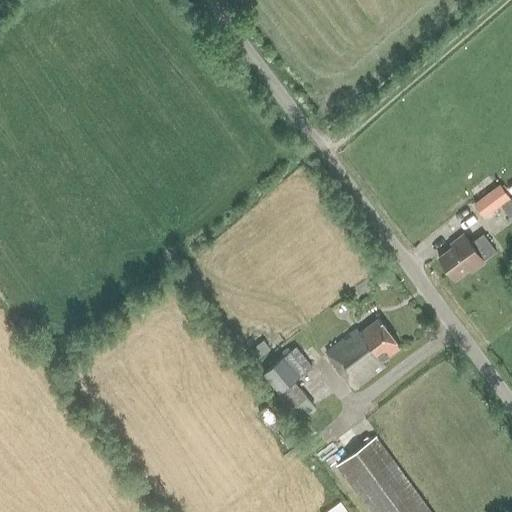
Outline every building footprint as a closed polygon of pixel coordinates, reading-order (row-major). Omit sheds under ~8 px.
[(498,184),(473,204),(483,217),(499,205),(508,197),(498,184)] [(451,244),(453,246),(438,257),(454,279),(468,269),(471,272),(483,263),(482,261),(495,252),(482,234),(469,243),(464,235),(451,244)] [(360,332),(358,329),(327,351),(354,388),(385,366),(381,361),(399,348),(378,319),(360,332)] [(305,396),(294,383),(312,368),(296,348),(264,374),(280,395),(277,397),(288,410),(305,396)] [(431,511),(375,434),(337,462),(372,511),(431,511)] [(348,511),(341,502),(326,511),(348,511)]
